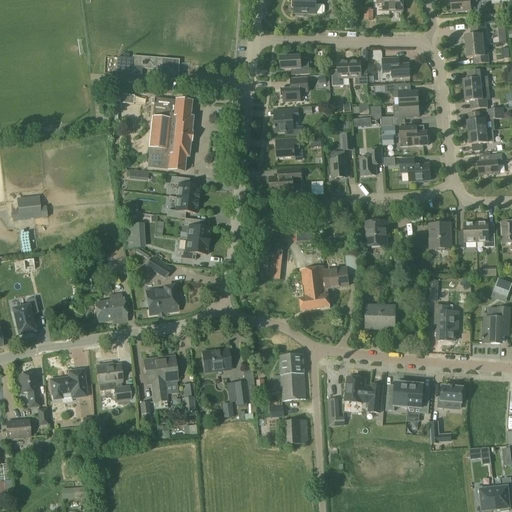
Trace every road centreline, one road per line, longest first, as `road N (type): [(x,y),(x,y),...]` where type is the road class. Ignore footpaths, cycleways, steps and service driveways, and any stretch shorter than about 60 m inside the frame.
road 1 (tertiary): [(220,306),(254,40)]
road 2 (tertiary): [(0,360),(185,323),(220,306)]
road 3 (residential): [(511,367),(314,351)]
road 4 (residential): [(254,40),(422,41)]
road 5 (residential): [(323,511),(314,351)]
road 6 (residential): [(422,41),(441,64),(451,182)]
